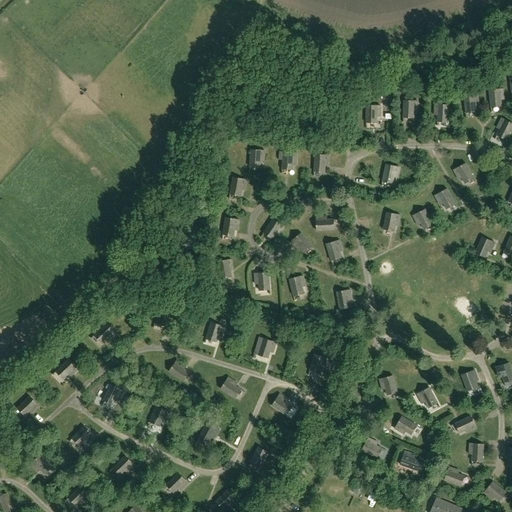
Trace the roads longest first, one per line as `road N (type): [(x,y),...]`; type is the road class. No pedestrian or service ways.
road 1 (residential): [(73,397),(133,443),(216,474),(235,463),(272,380)]
road 2 (residential): [(272,380),(148,347),(128,352),(73,397)]
road 3 (residential): [(354,203),(353,162),(372,153),(431,147),(511,158)]
road 4 (residential): [(354,203),(261,210),(253,221),(257,246),(287,261)]
road 5 (residential): [(378,336),(354,203)]
